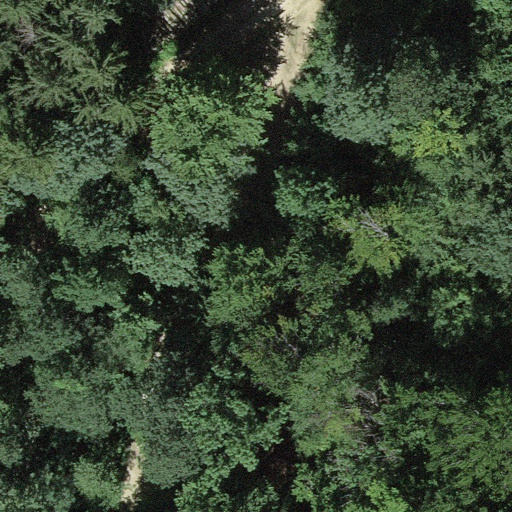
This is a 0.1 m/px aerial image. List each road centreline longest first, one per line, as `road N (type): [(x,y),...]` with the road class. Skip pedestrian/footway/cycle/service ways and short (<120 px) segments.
road 1 (track): [(298,0),(200,220),(129,511)]
road 2 (track): [(0,296),(130,124),(284,0)]
